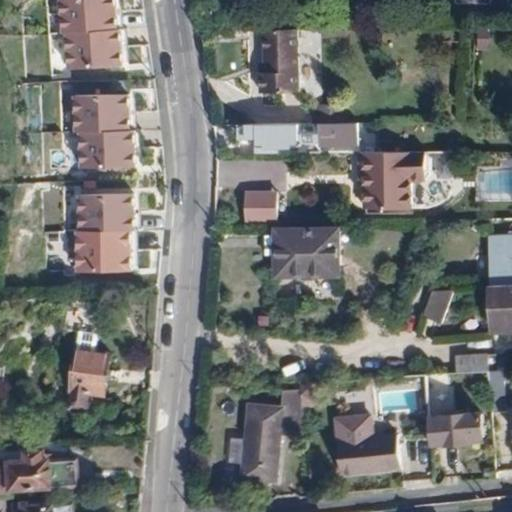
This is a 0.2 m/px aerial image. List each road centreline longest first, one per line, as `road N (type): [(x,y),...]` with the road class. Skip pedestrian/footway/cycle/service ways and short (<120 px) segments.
road 1 (tertiary): [(175,0),(197,183),(166,511)]
road 2 (residential): [(268,511),(511,485)]
